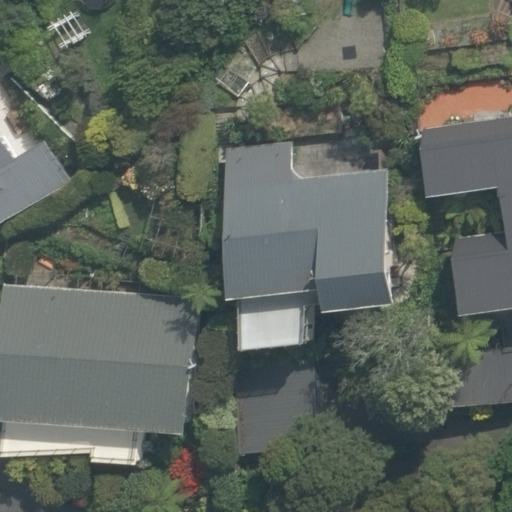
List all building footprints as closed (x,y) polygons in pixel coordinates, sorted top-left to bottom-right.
[(511,127),(423,135),(431,249),(454,247),(461,334),(511,330),(511,127)] [(0,239),(50,211),(0,132),(0,239)] [(340,329),(407,325),(396,142),(230,151),(240,323),(254,323),(256,366),(322,362),(319,317),(339,316),(340,329)] [(13,309),(10,309),(7,436),(5,494),(142,498),(143,441),(186,442),(189,304),(13,300),(13,309)] [(511,402),(511,359),(445,364),(448,408),(511,402)]
